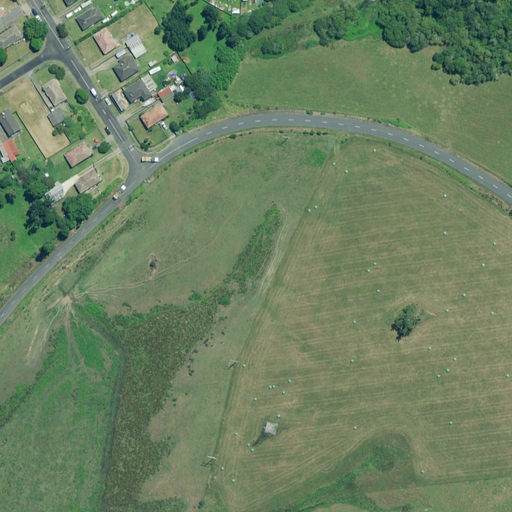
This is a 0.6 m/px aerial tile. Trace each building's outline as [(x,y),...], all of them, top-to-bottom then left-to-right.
[(103,17),(96,6),(76,19),(83,30),(103,17)] [(22,36),(14,26),(0,36),(0,47),(3,51),(22,36)] [(118,46),(106,28),(93,36),(105,54),(118,46)] [(147,52),(137,35),(126,42),(136,58),(147,52)] [(139,70),(129,54),(119,60),(120,62),(113,67),(121,81),(127,78),(129,81),(137,76),(134,73),(139,70)] [(67,99),(55,80),(43,87),(55,106),(67,99)] [(124,91),(128,97),(131,103),(142,96),(145,101),(152,96),(142,80),(124,91)] [(174,95),(169,87),(158,94),(163,102),(174,95)] [(35,106),(30,98),(18,106),(28,122),(44,112),(38,103),(35,106)] [(169,115),(162,104),(158,107),(156,105),(140,116),(148,128),(169,115)] [(66,119),(60,108),(48,115),(54,126),(66,119)] [(21,129),(9,110),(0,115),(0,120),(10,136),(21,129)] [(22,158),(12,138),(0,144),(0,148),(4,157),(1,158),(5,166),(22,158)] [(92,154),(85,143),(65,155),(72,167),(92,154)] [(101,180),(94,169),(74,182),(81,194),(101,180)] [(67,197),(60,185),(45,194),(53,206),(67,197)]
